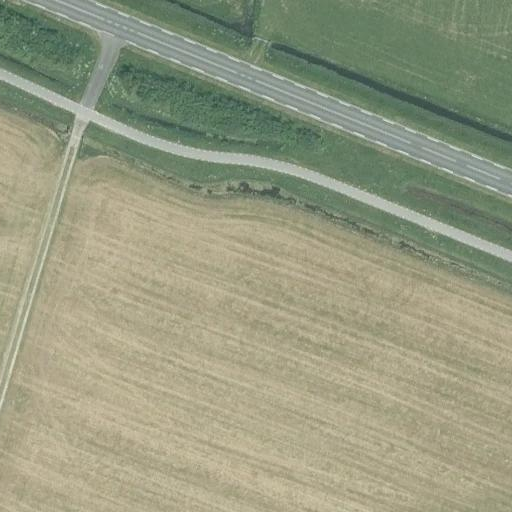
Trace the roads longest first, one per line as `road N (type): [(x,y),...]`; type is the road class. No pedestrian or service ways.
road 1 (primary): [(511,185),(53,0)]
road 2 (track): [(118,26),(75,134),(0,390)]
